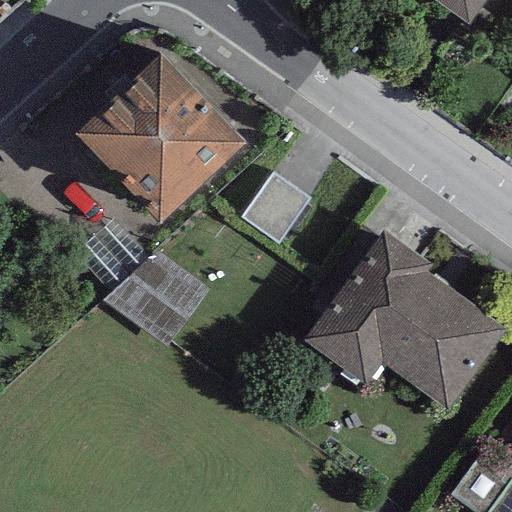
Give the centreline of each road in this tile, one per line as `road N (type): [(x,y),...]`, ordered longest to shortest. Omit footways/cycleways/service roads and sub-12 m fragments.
road 1 (residential): [(511,216),(217,0)]
road 2 (residential): [(0,85),(91,0)]
